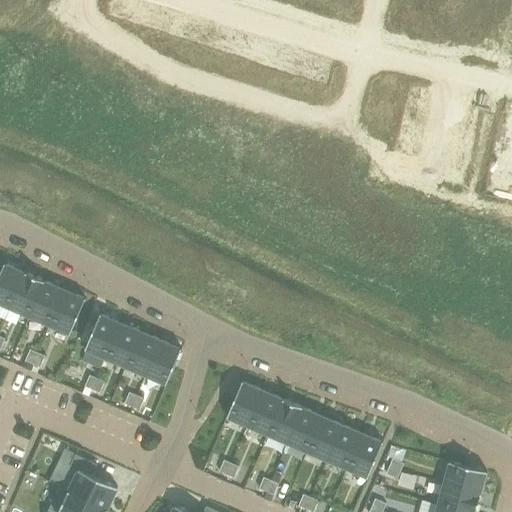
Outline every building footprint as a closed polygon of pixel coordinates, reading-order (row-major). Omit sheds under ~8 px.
[(287,0),(287,2),(308,9),(310,0),(287,0)] [(310,0),(308,9),(329,15),(333,0),(310,0)] [(333,0),(329,15),(352,22),(358,0),(333,0)] [(408,0),(407,6),(419,8),(420,0),(408,0)] [(450,0),(447,11),(492,23),(499,0),(450,0)] [(447,11),(440,37),(485,50),(492,23),(447,11)] [(83,33),(79,40),(88,46),(93,40),(83,33)] [(35,36),(6,80),(7,80),(14,70),(31,82),(54,48),(35,36)] [(79,40),(74,47),(84,53),(88,46),(79,40)] [(54,48),(31,82),(49,94),(72,61),(54,48)] [(72,61),(49,94),(67,106),(90,73),(72,61)] [(90,73),(67,106),(85,118),(78,128),(79,129),(109,85),(90,73)] [(168,86),(164,97),(171,100),(175,88),(168,86)] [(175,88),(171,100),(179,102),(182,91),(175,88)] [(117,91),(101,137),(109,140),(128,146),(143,99),(117,91)] [(143,99),(128,146),(153,154),(168,108),(143,99)] [(168,108),(153,154),(179,163),(194,116),(168,108)] [(194,116),(179,163),(197,169),(205,171),(220,125),(194,116)] [(279,121),(276,133),(277,133),(283,135),(286,123),(279,121)] [(286,123),(283,135),(291,137),(294,125),(286,123)] [(79,134),(74,145),(81,148),(86,138),(79,134)] [(101,137),(98,148),(105,151),(109,140),(101,137)] [(227,137),(215,184),(223,186),(242,191),(254,143),(227,137)] [(254,143),(242,191),(268,197),(280,150),(254,143)] [(280,150),(268,197),(294,203),(306,156),(280,150)] [(306,156),(294,203),(313,208),(321,210),(333,163),(306,156)] [(197,169),(194,180),(201,182),(205,171),(197,169)] [(313,208),(310,220),(318,222),(321,210),(313,208)] [(5,262),(0,273),(0,302),(10,307),(26,271),(5,262)] [(26,271),(10,307),(30,315),(46,279),(26,271)] [(46,279),(30,315),(50,324),(66,288),(46,279)] [(66,288),(50,324),(71,333),(86,297),(66,288)] [(101,312),(85,348),(106,357),(122,321),(101,312)] [(122,321),(106,357),(126,365),(142,330),(122,321)] [(142,330),(126,365),(146,374),(162,338),(142,330)] [(162,338),(146,374),(167,383),(174,367),(182,347),(162,338)] [(30,350),(25,361),(32,365),(37,354),(30,350)] [(37,354),(32,365),(40,368),(45,357),(37,354)] [(89,376),(85,387),(92,390),(97,379),(89,376)] [(97,379),(92,390),(99,393),(104,382),(97,379)] [(243,380),(227,416),(248,425),(264,389),(243,380)] [(264,389),(248,425),(268,433),(284,397),(264,389)] [(129,393),(124,404),(132,407),(136,396),(129,393)] [(136,396),(132,407),(139,411),(144,400),(136,396)] [(284,397),(268,433),(288,442),(303,406),(284,397)] [(303,406),(288,442),(308,450),(323,414),(303,406)] [(323,414),(308,450),(328,459),(343,423),(323,414)] [(343,423),(328,459),(347,467),(363,431),(343,423)] [(363,431),(347,467),(368,476),(384,440),(363,431)] [(78,467),(67,489),(108,509),(118,487),(92,474),(97,462),(76,453),(71,464),(78,467)] [(392,458),(388,465),(399,470),(403,463),(392,458)] [(448,460),(442,482),(480,493),(486,471),(468,466),(448,460)] [(224,461),(219,472),(226,475),(231,464),(224,461)] [(231,464),(226,475),(234,478),(238,467),(231,464)] [(388,465),(385,473),(396,477),(399,470),(388,465)] [(263,478),(259,489),(266,492),(271,481),(263,478)] [(271,481),(266,492),(273,496),(278,484),(271,481)] [(442,482),(437,503),(469,511),(474,511),(480,493),(442,482)] [(60,486),(46,511),(106,511),(108,509),(67,489),(60,486)] [(303,495),(298,506),(306,509),(310,498),(303,495)] [(310,498),(306,509),(311,511),(313,511),(318,502),(310,498)] [(374,498),(371,505),(382,510),(385,503),(374,498)] [(469,511),(437,503),(434,511),(469,511)]
